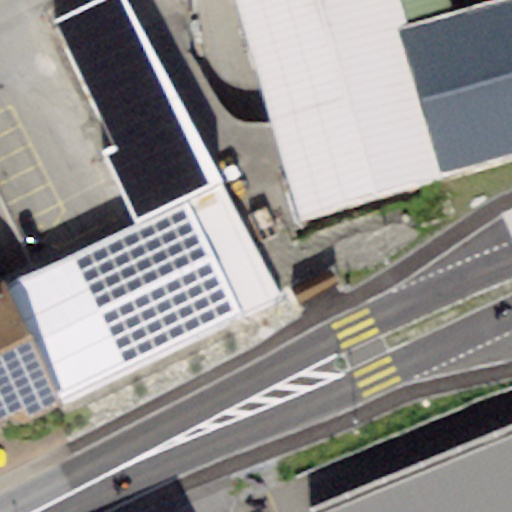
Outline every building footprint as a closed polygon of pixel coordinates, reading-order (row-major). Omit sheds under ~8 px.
[(393,0),(234,0),(298,221),(446,179),(403,34),(393,0)] [(446,0),(393,0),(403,34),(452,20),(446,0)] [(511,159),(511,3),(452,20),(403,34),(446,179),(511,159)] [(222,182),(185,200),(245,319),(282,301),(222,182)] [(185,200),(1,291),(61,412),(245,319),(185,200)] [(61,412),(1,291),(0,290),(0,428),(8,425),(21,432),(61,412)] [(511,511),(511,427),(309,509),(310,511),(511,511)]
